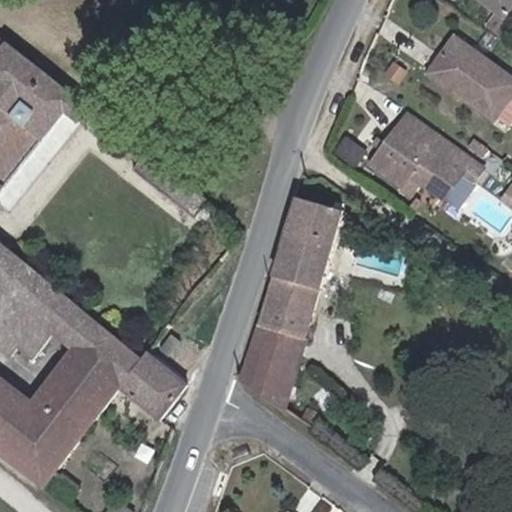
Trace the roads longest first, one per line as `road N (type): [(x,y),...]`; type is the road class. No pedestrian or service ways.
road 1 (tertiary): [(353,0),(295,123),(212,387)]
road 2 (unclassified): [(387,511),(212,387)]
road 3 (tertiary): [(212,387),(170,511)]
